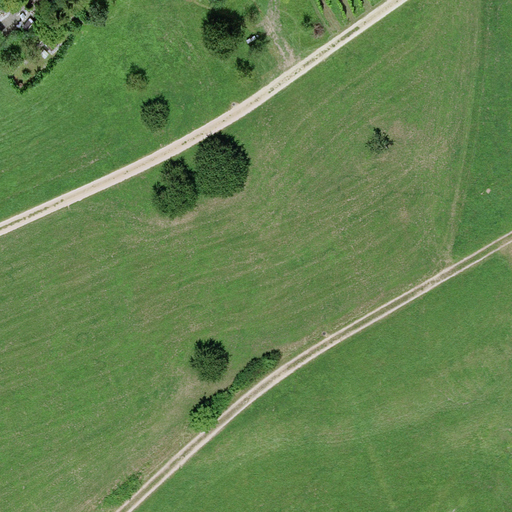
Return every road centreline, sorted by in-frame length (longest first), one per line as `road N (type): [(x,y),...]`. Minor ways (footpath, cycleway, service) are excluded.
road 1 (track): [(122,511),(275,367),(511,236)]
road 2 (track): [(0,231),(222,122),(396,0)]
